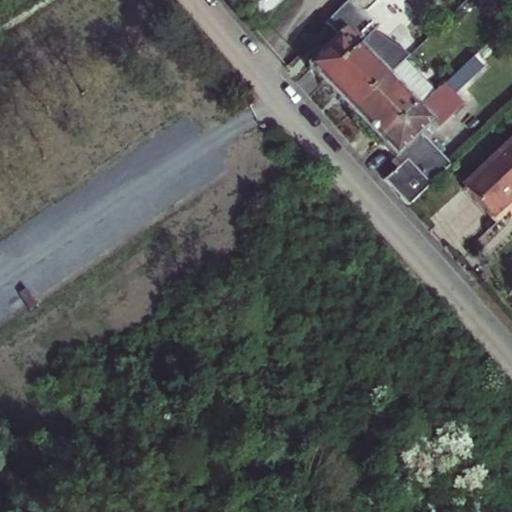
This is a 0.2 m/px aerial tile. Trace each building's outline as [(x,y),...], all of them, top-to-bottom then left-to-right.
[(245,7),(261,23),(283,0),(225,0),(238,14),(245,7)] [(354,3),(350,0),(349,0),(325,24),(329,28),(354,3)] [(354,3),(329,28),(338,38),(307,68),(323,85),(380,28),(380,27),(354,3)] [(351,114),(388,78),(409,58),(383,42),(389,36),(380,28),(323,85),(351,114)] [(380,144),(395,160),(420,135),(432,124),(436,129),(457,109),(462,104),(453,95),(482,67),(472,56),(437,90),(380,144)] [(429,81),(424,86),(414,76),(400,91),(388,78),(351,114),(380,144),(437,90),(429,81)] [(395,160),(400,165),(407,159),(431,186),(449,168),(442,159),(420,135),(395,160)] [(491,219),(511,198),(511,143),(463,190),(491,219)] [(407,208),(431,186),(407,159),(400,165),(397,168),(384,181),(407,208)] [(400,165),(395,160),(392,163),(397,168),(400,165)] [(27,309),(34,303),(22,287),(14,292),(27,309)]
